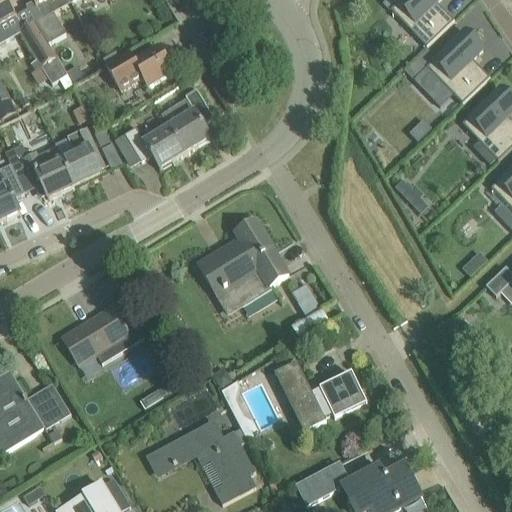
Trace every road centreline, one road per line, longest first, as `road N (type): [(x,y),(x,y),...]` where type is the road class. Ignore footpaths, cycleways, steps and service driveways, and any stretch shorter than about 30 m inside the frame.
road 1 (residential): [(483,511),(269,149)]
road 2 (residential): [(0,314),(158,217)]
road 3 (residential): [(158,217),(137,201),(0,265)]
road 4 (residential): [(269,149),(303,106),(307,81),(298,32),(272,3)]
road 5 (residential): [(158,217),(269,149)]
